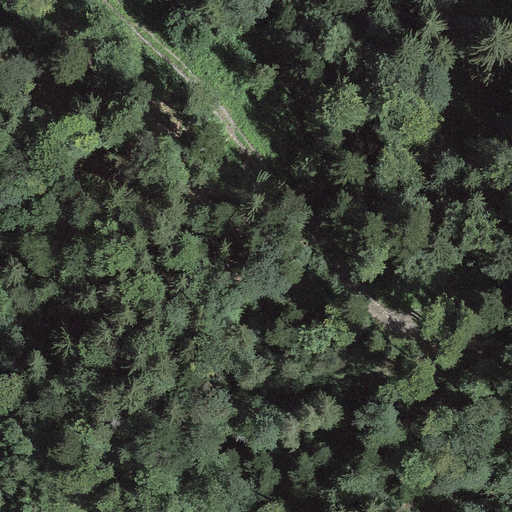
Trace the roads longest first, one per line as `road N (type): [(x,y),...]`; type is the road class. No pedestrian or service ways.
road 1 (track): [(0,312),(38,317),(116,357),(300,357),(390,336),(511,281)]
road 2 (track): [(112,0),(234,124),(390,336)]
